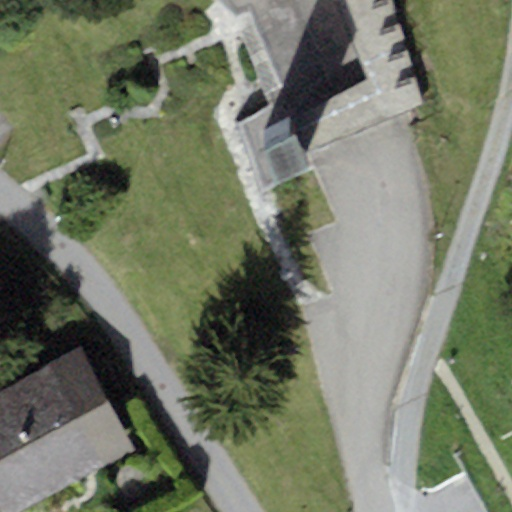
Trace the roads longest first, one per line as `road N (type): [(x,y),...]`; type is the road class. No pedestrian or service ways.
road 1 (track): [(369,506),(398,476),(407,412),(511,104)]
road 2 (residential): [(237,511),(80,268),(0,196)]
